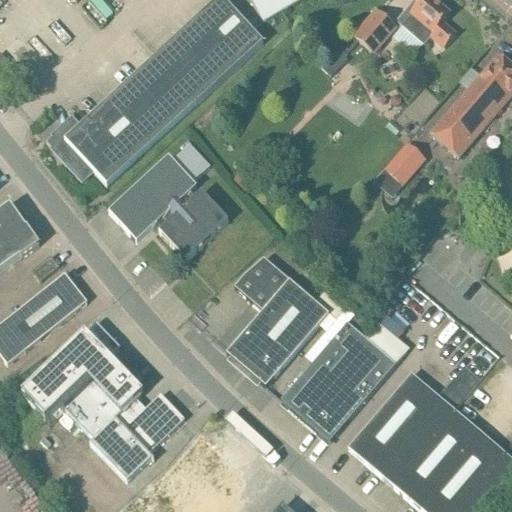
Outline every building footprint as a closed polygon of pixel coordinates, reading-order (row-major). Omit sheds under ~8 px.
[(52,141),(47,146),(52,152),(83,185),(94,174),(95,175),(108,189),(264,45),(222,0),(83,128),(80,131),(71,139),(63,131),(52,141)] [(432,0),(425,0),(419,8),(414,3),(396,25),(424,49),(431,41),(444,52),(457,37),(444,25),(452,16),(432,0)] [(379,15),(358,40),(374,54),(396,29),(379,15)] [(0,72),(8,64),(0,56),(0,72)] [(511,68),(500,58),(442,125),(433,137),(460,160),(511,99),(511,68)] [(19,76),(11,68),(0,78),(0,87),(3,91),(19,76)] [(400,188),(423,162),(408,148),(385,174),(400,188)] [(187,263),(229,223),(203,195),(199,199),(194,193),(198,189),(195,186),(211,171),(191,149),(174,164),(170,160),(111,215),(138,245),(156,229),(187,263)] [(234,181),(246,193),(253,187),(241,174),(234,181)] [(22,260),(40,247),(27,229),(27,230),(24,226),(11,207),(0,214),(0,274),(21,260),(22,260)] [(51,260),(32,275),(41,286),(60,271),(51,260)] [(246,278),(236,290),(264,314),(228,356),(267,390),(329,317),(265,262),(246,278)] [(0,329),(0,359),(8,369),(87,306),(65,278),(0,329)] [(378,327),(366,341),(349,326),(283,403),(331,444),(397,367),(409,354),(378,327)] [(91,447),(128,485),(152,462),(154,464),(155,463),(150,457),(185,424),(161,399),(146,413),(137,404),(142,400),(141,399),(139,401),(105,366),(120,352),(97,328),(23,399),(51,429),(65,415),(93,444),(91,447)] [(459,409),(482,380),(467,368),(444,397),(459,409)] [(511,460),(444,403),(412,377),(349,449),(381,477),(421,511),(483,511),(511,478),(511,460)] [(234,511),(245,498),(206,469),(221,449),(203,435),(144,511),(234,511)]
